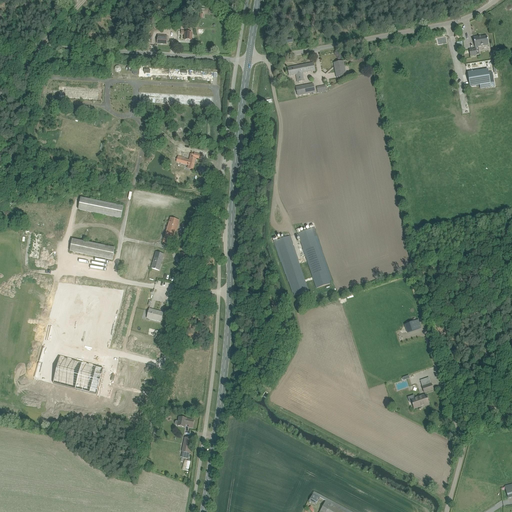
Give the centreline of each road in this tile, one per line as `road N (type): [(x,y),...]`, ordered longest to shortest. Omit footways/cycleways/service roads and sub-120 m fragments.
road 1 (unclassified): [(248,61),(447,25),(495,1)]
road 2 (unclassified): [(43,45),(248,61)]
road 3 (track): [(511,267),(467,434)]
road 4 (secondary): [(230,292),(211,463)]
road 5 (unclassified): [(188,291),(149,433)]
road 6 (unclassified): [(235,168),(215,172),(188,291)]
road 7 (secondary): [(235,168),(230,292)]
